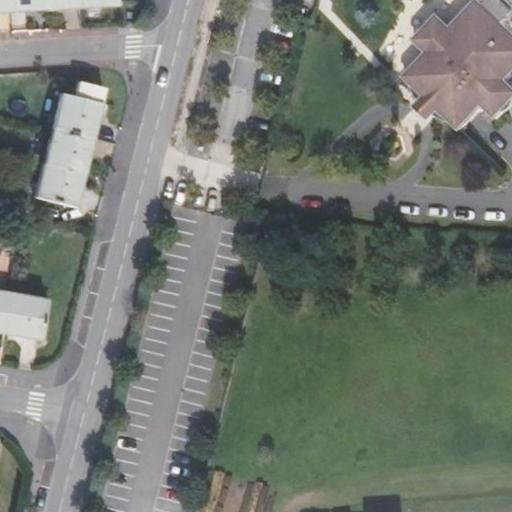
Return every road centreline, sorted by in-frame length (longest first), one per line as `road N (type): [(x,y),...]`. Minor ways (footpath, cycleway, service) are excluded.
road 1 (tertiary): [(174,52),(83,413)]
road 2 (unknown): [(260,181),(362,122),(401,112),(426,136),(410,190)]
road 3 (residential): [(0,58),(174,52)]
